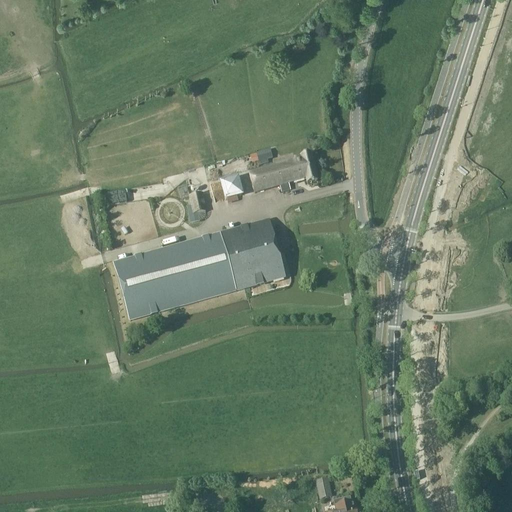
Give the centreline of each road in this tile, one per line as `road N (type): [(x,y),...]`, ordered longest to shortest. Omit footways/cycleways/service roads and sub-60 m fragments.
road 1 (secondary): [(400,257),(478,0)]
road 2 (residential): [(358,182),(106,257)]
road 3 (secondary): [(408,511),(389,396),(400,257)]
road 4 (tertiary): [(377,0),(356,95),(358,182)]
